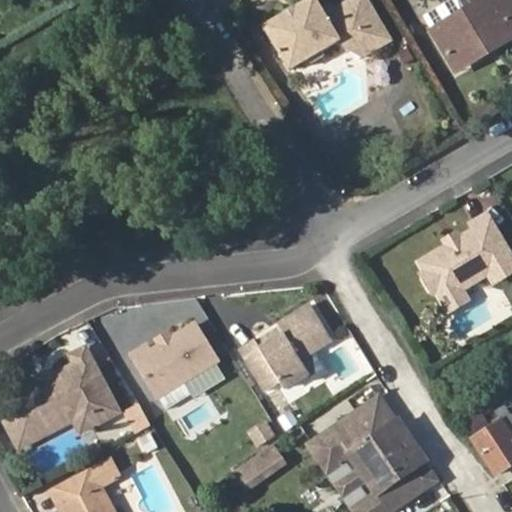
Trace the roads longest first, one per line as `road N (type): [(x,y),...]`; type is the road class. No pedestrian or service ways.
road 1 (residential): [(0,342),(110,285),(291,262),(341,231)]
road 2 (residential): [(341,231),(186,0)]
road 3 (residential): [(341,231),(511,132)]
